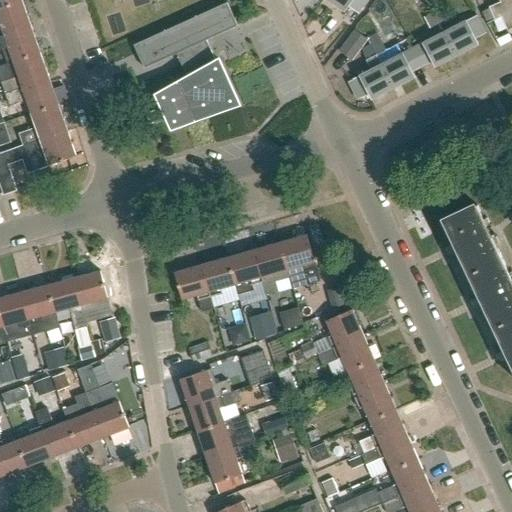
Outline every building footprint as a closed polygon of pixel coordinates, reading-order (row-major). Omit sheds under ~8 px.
[(0,0),(0,8),(22,1),(21,0),(0,0)] [(329,0),(345,11),(349,6),(358,13),(367,0),(329,0)] [(511,0),(504,0),(500,2),(489,7),(495,20),(501,17),(507,31),(511,28),(511,0)] [(0,37),(31,27),(22,1),(0,8),(0,37)] [(216,62),(206,40),(237,26),(226,3),(134,45),(144,68),(176,54),(186,78),(156,95),(161,106),(145,114),(150,125),(166,117),(172,128),(239,104),(219,60),(216,62)] [(432,10),(456,55),(478,44),(475,38),(485,33),(477,16),(455,27),(443,4),(432,10)] [(432,10),(422,15),(434,38),(413,49),(421,66),(432,61),(435,66),(456,55),(432,10)] [(13,64),(40,55),(31,27),(0,37),(0,50),(8,48),(13,64)] [(353,30),(337,51),(352,61),(367,41),(353,30)] [(411,71),(421,66),(413,49),(407,38),(385,49),(377,33),(367,38),(371,46),(381,65),(393,88),(414,77),(411,71)] [(393,88),(381,65),(371,46),(363,50),(364,56),(371,70),(349,82),(357,99),(368,93),(371,99),(393,88)] [(17,90),(49,80),(40,55),(13,64),(18,76),(1,82),(5,95),(17,90)] [(31,115),(58,106),(49,80),(17,90),(5,95),(9,105),(25,99),(31,115)] [(23,146),(67,132),(58,106),(31,115),(35,128),(19,134),(23,146)] [(0,178),(9,175),(5,164),(26,157),(31,172),(49,166),(61,162),(63,161),(75,156),(67,132),(23,146),(2,153),(0,153),(0,178)] [(468,275),(503,259),(493,239),(490,232),(477,205),(442,221),(450,238),(453,244),(443,248),(447,257),(447,258),(457,253),(468,275)] [(307,235),(280,243),(288,270),(287,270),(292,289),(293,288),(291,282),(305,279),(306,285),(320,281),(316,267),(307,235)] [(288,270),(280,243),(254,250),(263,282),(267,296),(278,292),(275,279),(273,274),(287,270),(288,270)] [(251,286),(263,282),(254,250),(227,258),(235,285),(234,285),(237,295),(252,291),(251,286)] [(221,289),(234,285),(235,285),(227,258),(201,265),(210,297),(211,297),(222,294),(221,289)] [(493,328),(511,319),(511,278),(503,259),(468,275),(478,297),(468,302),(472,311),(482,306),(493,328)] [(214,309),(211,297),(210,297),(201,265),(174,273),(178,285),(177,285),(178,288),(179,288),(182,300),(197,296),(202,312),(214,309)] [(108,298),(105,286),(104,283),(101,271),(74,278),(82,310),(86,323),(98,320),(93,302),(108,298)] [(82,310),(74,278),(48,285),(55,312),(69,309),(71,314),(71,313),(76,330),(87,327),(86,323),(82,310)] [(59,328),(55,312),(48,285),(22,292),(30,324),(33,335),(59,328)] [(22,292),(0,298),(0,315),(3,327),(7,342),(33,335),(30,324),(22,292)] [(302,325),(302,323),(298,308),(282,313),(286,329),(302,325)] [(333,349),(363,335),(352,310),(326,321),(332,335),(328,338),(332,349),(333,349)] [(274,319),(253,325),(257,339),(278,334),(274,319)] [(511,319),(493,328),(503,350),(493,355),(497,364),(507,360),(511,369),(511,319)] [(246,325),(236,328),(232,335),(235,345),(250,340),(246,325)] [(118,328),(104,332),(106,342),(121,338),(118,328)] [(374,360),(363,335),(333,349),(332,349),(318,355),(323,366),(337,360),(342,358),(348,371),(374,360)] [(293,366),(305,361),(305,359),(317,354),(311,342),(299,347),(300,348),(291,352),(292,353),(288,355),(293,366)] [(192,361),(212,354),(209,344),(189,351),(192,361)] [(45,351),(50,370),(69,365),(64,346),(45,351)] [(246,374),(268,367),(263,351),(241,358),(246,374)] [(354,398),(385,385),(374,360),(348,371),(354,385),(350,387),(354,398)] [(11,365),(0,367),(0,371),(4,386),(16,383),(11,365)] [(77,370),(86,393),(104,438),(129,428),(125,416),(124,413),(119,402),(112,383),(100,388),(91,365),(77,370)] [(189,406),(231,392),(227,380),(212,385),(207,370),(195,375),(195,374),(192,375),(180,379),(189,406)] [(34,382),(39,397),(56,391),(51,376),(34,382)] [(370,421),(396,410),(385,385),(354,398),(359,409),(364,407),(370,421)] [(197,431),(224,422),(220,408),(224,407),(224,408),(240,402),(236,390),(231,392),(189,406),(197,431)] [(78,447),(104,438),(86,393),(75,397),(77,404),(63,410),(67,421),(68,421),(78,447)] [(260,422),(282,415),(276,397),(254,404),(260,422)] [(78,447),(68,421),(67,421),(54,426),(47,408),(35,412),(41,426),(53,457),(78,447)] [(370,421),(376,435),(371,437),(360,442),(364,453),(407,434),(396,410),(370,421)] [(197,431),(206,457),(238,446),(237,445),(254,439),(246,415),(224,422),(197,431)] [(269,425),(270,453),(288,452),(287,424),(269,425)] [(28,467),(53,457),(41,426),(29,430),(31,435),(17,440),(28,467)] [(392,471),(418,459),(407,434),(364,453),(361,454),(366,465),(381,459),(386,457),(392,471)] [(28,467),(17,440),(3,446),(1,441),(0,437),(0,470),(2,476),(28,467)] [(240,454),(250,451),(247,443),(238,446),(206,457),(215,483),(227,479),(227,480),(230,479),(230,478),(242,474),(237,460),(242,458),(240,454)] [(398,497),(429,484),(418,459),(392,471),(398,484),(378,493),(383,504),(398,497)] [(286,495),(310,485),(305,470),(280,481),(286,495)] [(410,511),(432,511),(440,509),(429,484),(398,497),(383,504),(386,511),(394,511),(403,508),(403,509),(408,507),(410,511)] [(300,511),(322,511),(317,499),(299,507),(300,511)] [(250,511),(251,511),(246,500),(218,511),(250,511)]
